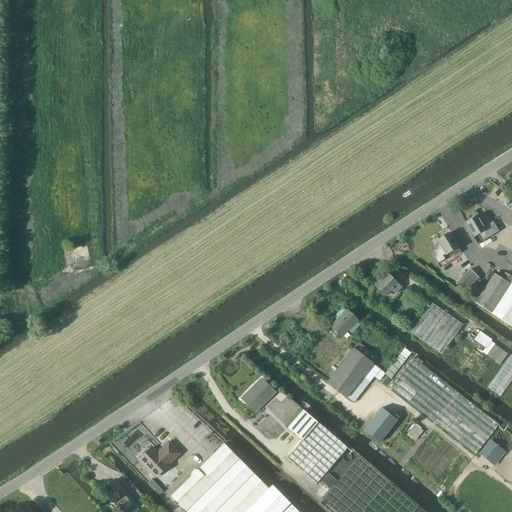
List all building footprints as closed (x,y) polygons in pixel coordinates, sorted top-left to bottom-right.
[(484,240),(498,231),(493,222),(485,227),(478,215),(466,222),(475,237),(480,233),(484,240)] [(455,255),(460,252),(457,248),(458,247),(449,233),(438,240),(440,243),(435,246),(436,248),(430,252),(438,264),(445,259),(443,256),(452,251),(455,255)] [(466,291),(479,278),(470,270),(458,282),(466,291)] [(511,276),(506,273),(502,279),(495,274),(476,303),(491,313),(511,326),(511,276)] [(395,294),(401,288),(388,274),(375,286),(386,296),(392,290),(395,294)] [(443,354),(464,324),(432,303),(409,287),(404,294),(426,310),(411,332),(443,354)] [(342,337),(358,321),(347,310),(331,326),(342,337)] [(501,364),(508,354),(491,341),(492,340),(481,332),(472,344),(501,364)] [(326,383),(346,398),(353,403),(373,377),(378,381),(384,373),(372,364),(378,356),(358,341),(326,383)] [(404,347),(384,373),(391,378),(411,352),(404,347)] [(476,454),(499,425),(414,358),(391,387),(476,454)] [(276,392),(263,379),(243,397),(256,411),(276,392)] [(381,408),(364,430),(380,442),(397,420),(381,408)] [(288,427),(303,440),(288,459),(316,484),(347,448),(319,423),(304,410),(288,427)] [(511,431),(509,429),(507,428),(505,428),(502,428),(500,429),(498,430),(496,433),(495,435),(495,437),(495,441),(496,443),(497,444),(500,447),(502,447),(504,448),(507,447),(509,447),(511,445),(511,444),(511,431)] [(139,459),(155,476),(180,453),(169,442),(158,452),(153,446),(139,459)] [(203,469),(204,470),(203,472),(199,472),(196,475),(196,478),(176,498),(190,511),(298,511),(282,495),(281,495),(227,445),(203,469)] [(125,511),(129,511),(137,505),(114,480),(102,491),(113,503),(119,497),(125,504),(121,507),(125,511)]
